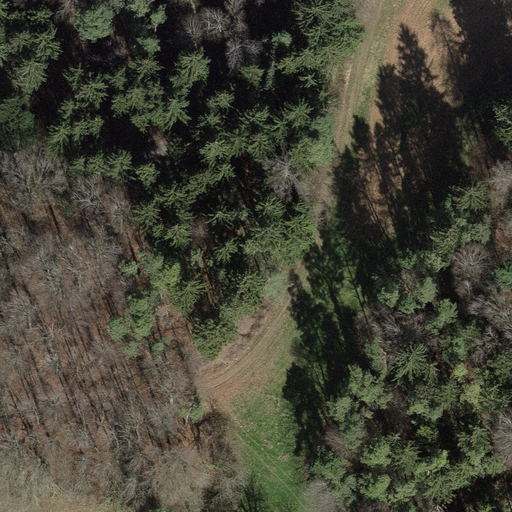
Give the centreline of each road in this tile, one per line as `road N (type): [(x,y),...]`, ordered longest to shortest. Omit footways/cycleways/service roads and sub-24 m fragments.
road 1 (track): [(368,0),(343,146),(302,276),(255,360),(211,402),(0,417)]
road 2 (track): [(0,164),(121,169),(229,121),(338,0)]
